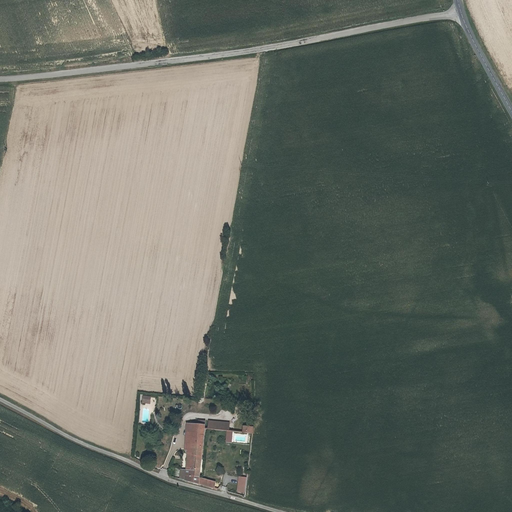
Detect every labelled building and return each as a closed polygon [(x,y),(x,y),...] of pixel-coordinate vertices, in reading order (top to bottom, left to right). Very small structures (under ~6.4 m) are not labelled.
[(231,424),(211,421),(210,429),(230,432),(231,424)] [(195,432),(189,471),(188,478),(200,479),(207,424),(200,422),(199,426),(195,425),(195,432)] [(243,426),(242,434),(253,435),(254,429),(254,428),(243,426)] [(189,471),(195,432),(187,430),(184,449),(188,450),(185,471),(189,471)] [(179,480),(205,486),(207,480),(205,480),(205,481),(199,480),(200,479),(188,478),(189,471),(185,471),(180,470),(179,480)] [(247,482),(248,478),(239,477),(238,492),(246,493),(247,482)] [(216,482),(207,480),(205,486),(214,489),(216,482)]
